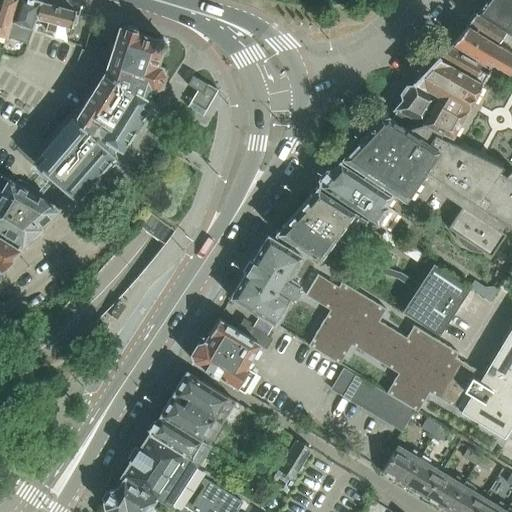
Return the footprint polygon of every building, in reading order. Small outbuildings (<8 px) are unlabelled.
[(17,0),(0,0),(0,35),(6,37),(17,0)] [(33,29),(40,2),(34,0),(17,0),(6,37),(2,48),(9,50),(23,25),(33,29)] [(498,21),(496,24),(511,34),(511,0),(485,0),(479,10),(498,21)] [(74,14),(75,11),(40,2),(33,29),(67,41),(71,25),(75,24),(77,17),(74,14)] [(498,21),(479,10),(477,13),(473,15),(468,20),(468,25),(498,44),(502,37),(511,42),(511,34),(496,24),(498,21)] [(125,25),(121,27),(119,27),(104,74),(104,73),(74,121),(76,122),(69,129),(67,127),(42,155),(43,167),(46,170),(44,172),(75,199),(115,155),(112,152),(115,147),(121,151),(153,100),(148,97),(151,89),(159,91),(167,68),(157,65),(161,50),(167,47),(162,36),(156,40),(141,35),(141,34),(139,33),(137,29),(137,28),(126,25),(125,25)] [(511,52),(498,44),(468,25),(452,44),(500,73),(499,75),(509,81),(511,75),(511,72),(510,72),(511,68),(511,52)] [(492,89),(499,75),(450,47),(439,58),(482,83),(492,89)] [(424,72),(423,72),(412,85),(407,86),(401,94),(401,99),(391,113),(387,111),(358,141),(353,141),(348,146),(344,150),(345,155),(342,158),(417,208),(432,186),(462,206),(447,227),(453,232),(456,238),(459,242),(462,246),(468,249),(474,252),(479,252),(484,252),(491,256),(506,234),(500,230),(505,222),(511,227),(511,179),(499,171),(503,165),(449,140),(482,83),(439,58),(438,57),(424,72)] [(197,90),(187,107),(203,116),(218,90),(193,75),(187,84),(197,90)] [(383,198),(387,193),(339,161),(332,169),(326,169),(318,178),(319,185),(381,226),(385,226),(393,213),(392,210),(390,208),(392,204),(383,198)] [(51,217),(58,211),(52,203),(1,175),(0,175),(0,232),(22,246),(23,245),(25,247),(28,245),(27,244),(39,233),(40,234),(43,232),(40,229),(53,218),(51,217)] [(296,210),(349,244),(350,242),(353,244),(357,243),(366,230),(365,226),(363,224),(366,220),(317,187),(296,210)] [(348,245),(349,244),(296,210),(275,233),(334,269),(335,268),(341,259),(342,255),(340,252),(329,247),(335,237),(348,245)] [(0,269),(11,260),(12,256),(19,249),(18,248),(13,245),(0,236),(0,269)] [(268,237),(230,298),(275,325),(290,300),(294,299),(299,291),(299,285),(288,279),(298,262),(302,257),(268,237)] [(414,295),(403,312),(439,335),(469,288),(434,265),(423,280),(421,279),(411,294),(414,295)] [(318,274),(306,295),(330,310),(308,345),(339,364),(351,344),(398,373),(386,392),(415,410),(417,411),(429,391),(454,407),(461,411),(494,431),(503,437),(504,438),(511,424),(511,328),(486,370),(484,375),(455,357),(458,353),(413,326),(411,331),(383,314),(386,309),(341,282),(339,287),(318,274)] [(193,361),(244,392),(255,373),(247,368),(245,366),(258,344),(266,349),(272,339),(248,325),(250,323),(243,319),(236,329),(218,318),(203,342),(197,344),(191,353),(193,360),(193,361)] [(354,375),(342,368),(331,388),(342,395),(354,375)] [(187,371),(172,395),(229,429),(229,428),(222,424),(235,401),(187,371)] [(364,381),(354,375),(342,395),(352,401),(364,381)] [(362,407),(374,387),(364,381),(352,401),(362,407)] [(372,413),(384,393),(374,387),(362,407),(372,413)] [(382,419),(394,399),(384,393),(372,413),(382,419)] [(172,395),(160,415),(208,445),(217,431),(220,432),(222,429),(227,432),(229,429),(172,395)] [(393,425),(404,405),(394,399),(382,419),(393,425)] [(404,405),(393,425),(402,431),(414,410),(404,405)] [(149,433),(198,463),(204,467),(214,450),(208,446),(208,445),(160,415),(157,419),(152,421),(148,428),(149,433)] [(439,425),(427,418),(422,426),(434,434),(439,425)] [(434,434),(447,442),(452,433),(439,425),(434,434)] [(177,496),(198,463),(149,433),(121,476),(123,477),(155,498),(170,509),(170,508),(177,511),(259,511),(258,511),(238,511),(237,511),(243,502),(203,478),(188,503),(177,496)] [(270,482),(277,486),(281,479),(286,482),(282,490),(286,492),(295,478),(312,450),(297,441),(280,465),(270,482)] [(382,472),(404,485),(422,455),(413,449),(411,454),(397,445),(382,472)] [(463,455),(475,463),(481,454),(468,447),(463,455)] [(488,470),(493,462),(481,454),(475,463),(488,470)] [(425,498),(441,472),(428,464),(430,460),(422,455),(404,485),(425,498)] [(447,511),(465,480),(456,475),(454,479),(441,472),(425,498),(447,511)] [(155,498),(123,477),(116,489),(109,490),(103,500),(105,507),(112,511),(124,511),(126,510),(129,511),(151,511),(154,508),(150,505),(155,498)] [(447,511),(449,511),(475,511),(484,497),(471,490),(474,486),(465,480),(447,511)] [(504,511),(508,506),(500,501),(497,505),(484,497),(475,511),(504,511)]
